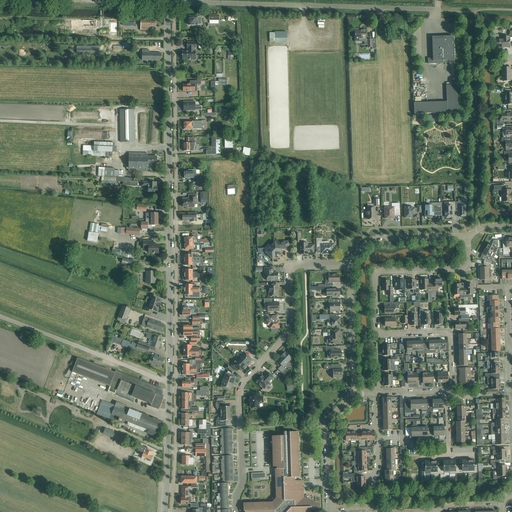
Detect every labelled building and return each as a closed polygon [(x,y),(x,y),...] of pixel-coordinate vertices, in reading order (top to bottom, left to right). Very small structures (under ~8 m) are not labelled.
[(198,25),(198,24),(200,24),(200,18),(198,18),(198,16),(189,17),(189,21),(188,21),(188,24),(189,25),(198,25)] [(156,27),(156,21),(141,21),(140,30),(148,30),(148,27),(156,27)] [(366,30),(360,30),(359,30),(359,29),(355,29),(355,30),(355,40),(366,40),(366,30)] [(449,36),(448,38),(442,38),(442,39),(438,39),(438,38),(437,38),(437,39),(432,39),(432,38),(433,50),(433,58),(428,58),(428,64),(444,63),(444,61),(449,60),(449,64),(454,64),(453,37),(453,36),(452,35),(451,35),(450,35),(449,36)] [(495,40),(495,43),(495,48),(503,48),(503,46),(510,46),(510,39),(509,40),(509,37),(502,37),(502,40),(495,40)] [(368,48),(372,47),(372,49),(376,49),(376,39),(367,40),(368,48)] [(196,42),(192,42),(187,42),(187,48),(189,48),(189,51),(182,51),(182,60),(191,59),(191,60),(196,60),(196,51),(195,51),(195,48),(196,48),(196,42)] [(161,53),(149,53),(149,50),(144,50),(142,50),(142,60),(156,61),(161,61),(161,53)] [(502,68),(502,78),(503,78),(503,81),(511,81),(511,80),(511,69),(511,70),(510,70),(510,68),(502,68)] [(187,85),(183,85),(183,91),(197,91),(197,85),(201,84),(201,81),(190,81),(190,84),(187,84),(187,85)] [(458,112),(456,85),(446,85),(447,102),(414,104),(414,103),(414,114),(458,112)] [(201,107),(195,107),(195,102),(183,102),(183,106),(183,109),(184,111),(195,110),(202,110),(201,107)] [(129,110),(120,110),(120,142),(129,142),(134,142),(134,110),(129,110)] [(497,125),(504,125),(504,122),(511,121),(511,113),(500,114),(500,120),(496,120),(497,125)] [(193,121),(184,121),(184,129),(202,129),(202,121),(194,121),(194,122),(193,122),(193,121)] [(184,151),(190,151),(191,151),(195,151),(195,137),(187,138),(187,143),(184,143),(184,151)] [(506,149),(511,149),(511,148),(511,140),(510,141),(510,138),(502,138),(502,141),(505,141),(506,149)] [(112,156),(112,146),(101,145),(102,140),(94,140),(93,155),(112,156)] [(128,171),(142,172),(147,172),(148,165),(157,165),(157,156),(148,156),(148,153),(143,153),(129,153),(128,171)] [(102,176),(119,176),(119,170),(114,169),(114,168),(108,168),(108,170),(105,170),(106,167),(99,167),(99,175),(102,175),(102,176)] [(192,172),(192,170),(188,170),(188,171),(184,171),(184,178),(196,178),(196,172),(192,172)] [(149,192),(149,193),(152,193),(152,192),(154,192),(154,193),(155,193),(155,192),(157,192),(157,188),(156,188),(157,182),(149,182),(142,182),(142,186),(147,186),(147,188),(148,188),(148,192),(149,192)] [(234,185),(227,185),(227,196),(232,196),(232,195),(235,195),(234,185)] [(511,200),(511,192),(511,193),(511,190),(501,190),(502,202),(511,202),(511,200)] [(197,195),(189,195),(189,199),(183,199),(183,207),(187,207),(187,208),(192,207),(192,203),(197,203),(197,195)] [(448,202),(444,202),(444,206),(445,217),(446,217),(447,218),(450,218),(451,217),(452,217),(452,210),(455,210),(455,202),(448,202)] [(462,202),(455,202),(455,210),(458,209),(459,217),(460,217),(461,217),(464,217),(466,217),(465,206),(465,202),(462,202)] [(384,208),(385,219),(394,219),(394,216),(400,215),(399,203),(392,204),(392,208),(384,208)] [(425,203),(425,211),(425,218),(432,218),(432,216),(434,216),(434,214),(441,214),(442,214),(441,203),(425,203)] [(412,208),(405,208),(405,218),(412,218),(412,215),(415,215),(415,212),(417,212),(417,213),(421,213),(421,206),(417,206),(417,208),(415,209),(415,208),(412,208)] [(146,222),(141,222),(141,229),(148,229),(148,226),(151,226),(151,225),(153,225),(158,225),(158,219),(151,219),(146,219),(146,222)] [(99,223),(91,222),(90,231),(98,232),(98,229),(107,231),(108,227),(98,225),(99,223)] [(316,238),(316,243),(316,248),(317,248),(317,247),(321,247),(321,254),(334,253),(334,244),(329,244),(329,242),(329,241),(321,242),(321,239),(322,239),(322,238),(316,238)] [(511,247),(511,238),(506,238),(506,244),(503,244),(503,251),(508,251),(508,248),(511,247)] [(488,243),(485,249),(492,252),(495,254),(498,248),(497,248),(498,246),(498,240),(494,240),(491,245),(488,243)] [(152,241),(147,241),(143,241),(143,249),(149,249),(149,253),(158,253),(158,245),(152,245),(152,241)] [(289,249),(289,242),(274,242),(271,246),(266,253),(272,259),(275,256),(276,256),(279,253),(279,252),(281,249),(289,249)] [(299,244),(300,254),(301,254),(301,255),(303,255),(304,254),(308,254),(308,252),(314,252),(314,247),(314,245),(308,245),(308,243),(299,244)] [(492,252),(485,249),(482,254),(486,256),(483,262),(491,263),(492,259),(493,257),(491,255),(492,252)] [(491,263),(483,262),(484,268),(480,268),(480,274),(491,274),(491,270),(491,267),(490,267),(491,263)] [(273,272),(273,268),(265,268),(265,275),(267,275),(267,281),(278,280),(278,273),(273,273),(273,272)] [(155,272),(150,272),(146,272),(146,283),(155,283),(155,279),(154,279),(154,272),(155,272)] [(325,285),(319,285),(319,286),(321,286),(325,286),(329,286),(333,286),(333,282),(339,282),(339,274),(329,275),(329,277),(325,277),(326,282),(325,282),(325,285)] [(491,274),(480,274),(481,280),(484,280),(484,284),(491,283),(491,280),(491,274)] [(431,292),(431,285),(428,285),(428,279),(421,280),(421,285),(421,290),(426,290),(426,293),(428,293),(432,293),(431,292)] [(435,285),(431,285),(431,292),(438,291),(438,288),(442,288),(442,279),(434,279),(435,285)] [(406,294),(406,289),(406,284),(402,284),(402,280),(395,280),(395,291),(402,291),(402,294),(406,294)] [(419,296),(419,291),(419,286),(416,286),(415,280),(408,280),(408,290),(413,290),(413,293),(416,293),(416,296),(419,296)] [(387,296),(393,295),(393,287),(389,287),(389,281),(382,281),(383,290),(387,290),(387,296)] [(463,297),(463,290),(460,290),(460,284),(453,285),(454,295),(460,295),(460,298),(464,298),(464,297),(463,297)] [(466,290),(463,290),(463,297),(464,297),(466,297),(467,297),(467,295),(473,295),(473,284),(466,284),(466,290)] [(278,289),(278,285),(269,285),(269,292),(270,292),(270,296),(269,296),(279,296),(278,291),(278,289)] [(319,286),(311,287),(311,289),(319,289),(319,290),(321,290),(323,290),(323,295),(325,296),(327,296),(335,296),(340,296),(339,289),(329,290),(329,286),(325,286),(321,286),(319,286)] [(149,303),(161,306),(162,303),(161,302),(162,300),(155,298),(156,296),(150,294),(149,298),(151,298),(149,303)] [(279,303),(272,303),(272,299),(264,299),(264,303),(268,303),(268,311),(279,311),(279,303)] [(330,304),(330,312),(340,311),(340,304),(336,304),(336,299),(328,300),(329,304),(330,304)] [(393,303),(390,303),(390,306),(385,306),(385,314),(395,313),(395,309),(399,309),(399,302),(393,303)] [(161,306),(149,303),(148,307),(146,307),(145,311),(151,313),(152,310),(158,312),(158,310),(159,310),(161,306)] [(182,307),(182,316),(187,316),(190,316),(190,314),(194,314),(194,307),(187,307),(185,307),(185,303),(182,303),(182,307)] [(476,305),(467,305),(460,305),(460,308),(455,309),(455,315),(465,315),(465,308),(476,308),(476,305)] [(124,324),(130,310),(121,307),(116,321),(124,324)] [(420,312),(420,315),(420,320),(423,319),(423,325),(430,325),(430,314),(423,315),(423,312),(420,312)] [(432,312),(433,314),(433,319),(436,319),(436,325),(443,325),(442,314),(436,314),(436,312),(432,312)] [(407,316),(407,320),(410,320),(411,326),(417,325),(417,315),(410,315),(410,313),(407,313),(407,316)] [(330,314),(319,315),(320,320),(328,320),(328,323),(329,323),(329,326),(334,326),(339,326),(339,322),(340,322),(340,318),(336,319),(335,314),(330,314)] [(279,321),(278,321),(277,316),(267,316),(267,325),(270,325),(270,329),(271,328),(271,331),(273,333),(276,333),(277,331),(277,328),(280,328),(279,321)] [(164,324),(159,323),(144,318),(141,325),(161,332),(164,324)] [(469,319),(466,319),(461,319),(461,322),(455,322),(455,329),(466,329),(466,325),(469,325),(469,319)] [(327,330),(323,330),(323,336),(327,336),(328,336),(329,344),(335,344),(340,344),(340,330),(335,330),(331,330),(327,330)] [(151,346),(154,347),(159,348),(161,342),(162,342),(163,339),(155,336),(151,346)] [(115,337),(114,343),(131,347),(132,341),(115,337)] [(260,340),(257,344),(263,349),(266,345),(260,340)] [(445,340),(440,341),(440,352),(440,350),(445,350),(446,352),(449,352),(448,343),(445,343),(445,340)] [(426,350),(426,343),(423,343),(423,341),(417,341),(418,351),(418,353),(423,353),(423,350),(426,350)] [(435,350),(434,341),(429,341),(429,343),(426,343),(426,350),(426,354),(435,353),(435,350)] [(149,348),(137,344),(136,348),(148,352),(149,348)] [(334,346),(326,347),(326,351),(330,351),(331,359),(335,359),(335,360),(338,360),(338,359),(341,359),(341,351),(338,351),(338,349),(334,349),(334,346)] [(240,359),(247,366),(248,365),(249,365),(250,363),(250,362),(252,360),(243,352),(241,354),(243,356),(240,359)] [(282,356),(277,362),(281,365),(278,369),(282,373),(283,371),(286,369),(283,367),(292,358),(289,356),(289,355),(288,355),(286,352),(286,353),(285,352),(282,355),(282,356)] [(152,353),(150,358),(148,363),(152,364),(161,367),(165,358),(152,353)] [(488,353),(488,358),(485,358),(485,361),(488,361),(496,361),(496,358),(499,358),(499,353),(488,353)] [(109,386),(115,372),(77,358),(72,372),(109,386)] [(247,366),(240,359),(237,362),(235,361),(231,366),(237,371),(239,369),(242,371),(244,369),(245,369),(247,367),(247,366)] [(182,364),(182,369),(196,369),(200,369),(200,363),(201,363),(201,360),(195,360),(195,365),(190,365),(190,364),(182,364)] [(339,364),(331,365),(331,366),(330,366),(328,365),(326,365),(324,366),(324,369),(326,370),(328,370),(330,369),(331,369),(332,370),(333,370),(333,378),(333,379),(342,378),(342,369),(339,369),(339,364)] [(221,379),(232,384),(233,382),(234,382),(235,377),(231,375),(234,371),(228,366),(226,368),(228,371),(227,374),(226,374),(225,377),(224,377),(222,380),(221,379)] [(500,368),(490,369),(490,373),(487,374),(487,377),(489,377),(496,377),(496,374),(500,373),(500,368)] [(115,372),(109,386),(107,392),(133,403),(135,398),(151,405),(150,406),(158,409),(163,396),(162,396),(162,389),(163,389),(115,371),(115,372)] [(264,378),(263,378),(262,376),(256,382),(264,389),(263,388),(266,385),(267,386),(270,383),(268,382),(274,377),(268,372),(265,376),(265,377),(264,378)] [(496,377),(489,377),(489,385),(491,384),(500,384),(500,379),(496,379),(496,377)] [(190,381),(190,380),(186,380),(186,381),(182,381),(182,387),(190,387),(190,385),(199,385),(199,379),(194,379),(194,381),(190,381)] [(232,384),(221,379),(221,380),(221,383),(222,384),(221,387),(230,391),(232,387),(232,386),(232,384)] [(500,384),(491,384),(491,389),(487,389),(487,392),(497,392),(497,389),(500,389),(500,384)] [(182,393),(182,401),(191,401),(194,401),(194,393),(187,393),(182,393)] [(257,408),(258,408),(259,407),(259,403),(263,403),(263,396),(259,396),(259,393),(253,393),(253,397),(250,397),(250,401),(249,401),(250,407),(250,408),(253,408),(253,409),(254,409),(255,410),(256,409),(257,408)] [(110,419),(115,406),(102,400),(97,414),(110,419)] [(410,402),(407,402),(408,409),(411,409),(411,411),(412,412),(416,412),(416,409),(416,400),(410,401),(410,402)] [(430,411),(430,401),(427,401),(427,400),(421,400),(422,412),(427,412),(427,414),(430,414),(430,411)] [(432,401),(430,401),(430,411),(433,411),(433,410),(438,410),(438,400),(432,400),(432,401)] [(182,401),(182,409),(188,409),(188,411),(194,411),(199,411),(199,408),(199,407),(191,407),(191,401),(182,401)] [(221,414),(231,413),(231,406),(224,407),(224,402),(217,402),(217,404),(215,404),(216,407),(217,407),(217,409),(218,410),(221,410),(221,414)] [(116,403),(115,406),(110,419),(115,421),(115,420),(122,423),(123,420),(149,430),(148,433),(157,437),(163,422),(153,418),(153,420),(148,417),(149,415),(146,414),(146,415),(142,413),(141,414),(130,410),(130,409),(116,403)] [(231,413),(221,414),(221,418),(218,418),(217,419),(217,421),(216,421),(216,424),(218,424),(218,427),(225,427),(225,421),(232,420),(231,413)] [(431,435),(430,427),(428,427),(428,426),(422,426),(422,436),(428,436),(428,435),(431,435)] [(433,427),(430,427),(431,435),(433,435),(433,436),(439,436),(439,426),(433,426),(433,427)] [(105,428),(103,433),(116,438),(118,434),(105,428)] [(417,437),(417,428),(405,428),(406,436),(411,436),(411,437),(417,437)] [(198,430),(198,434),(201,434),(201,439),(206,439),(206,436),(206,430),(199,430),(198,430)] [(361,433),(359,433),(359,441),(367,440),(366,431),(361,432),(361,433)] [(366,431),(367,440),(370,440),(370,442),(372,442),(372,440),(375,440),(374,433),(372,433),(371,431),(366,431)] [(294,477),(294,478),(299,477),(298,432),(287,432),(287,436),(286,436),(286,432),(284,432),(284,436),(272,436),(273,467),(277,467),(277,469),(280,469),(280,472),(286,472),(287,475),(289,475),(289,478),(294,477)] [(359,441),(359,433),(356,433),(356,432),(351,432),(351,441),(359,441)] [(143,453),(141,458),(145,460),(146,458),(151,460),(153,456),(152,456),(154,452),(151,451),(151,450),(149,449),(140,445),(138,450),(143,453)] [(496,455),(507,455),(506,449),(499,450),(499,447),(492,447),(492,450),(492,455),(496,455)] [(507,455),(496,455),(496,458),(494,458),(495,460),(492,460),(492,463),(500,463),(499,460),(507,460),(507,455)] [(193,459),(190,459),(190,456),(182,456),(182,465),(193,465),(193,459)] [(462,467),(459,467),(459,473),(468,473),(468,460),(462,460),(462,467)] [(474,460),(468,460),(468,473),(477,473),(477,467),(474,467),(474,460)] [(437,461),(431,462),(431,474),(440,474),(440,468),(437,468),(437,461)] [(443,468),(440,468),(440,474),(444,474),(444,473),(449,473),(449,474),(450,474),(449,461),(443,461),(443,468)] [(455,461),(449,461),(450,474),(459,473),(459,467),(455,467),(455,461)] [(425,468),(422,469),(422,479),(426,479),(426,475),(431,474),(431,462),(425,462),(425,468)] [(500,463),(492,463),(493,466),(496,466),(497,471),(507,471),(507,470),(508,470),(508,467),(507,467),(507,466),(500,466),(500,463)] [(280,469),(277,469),(276,469),(276,479),(277,479),(277,483),(276,483),(276,490),(277,490),(277,496),(276,496),(276,498),(272,503),(269,503),(269,504),(264,504),(264,503),(257,503),(257,504),(253,504),(253,503),(246,504),(243,504),(244,511),(245,511),(244,511),(311,511),(312,509),(320,509),(318,506),(315,503),(311,501),(307,499),(303,498),(300,498),(300,491),(303,491),(303,481),(294,481),(294,478),(294,477),(289,478),(289,475),(287,475),(286,472),(280,472),(280,469)] [(507,471),(497,471),(497,476),(493,476),(493,479),(500,479),(500,476),(507,476),(507,471)] [(361,474),(354,474),(348,474),(348,477),(356,477),(356,482),(365,482),(365,477),(362,477),(361,474)] [(205,476),(181,476),(181,483),(191,483),(191,487),(191,488),(197,488),(197,485),(198,485),(198,483),(199,484),(199,480),(205,480),(205,476)] [(393,476),(384,476),(384,478),(383,478),(383,481),(384,481),(386,481),(386,484),(393,484),(396,484),(396,476),(393,476)] [(365,482),(356,482),(356,484),(353,484),(353,490),(362,490),(362,487),(366,487),(365,482)] [(191,487),(182,487),(182,498),(181,498),(181,504),(191,504),(191,500),(189,500),(189,498),(188,498),(188,488),(191,488),(191,487)]
